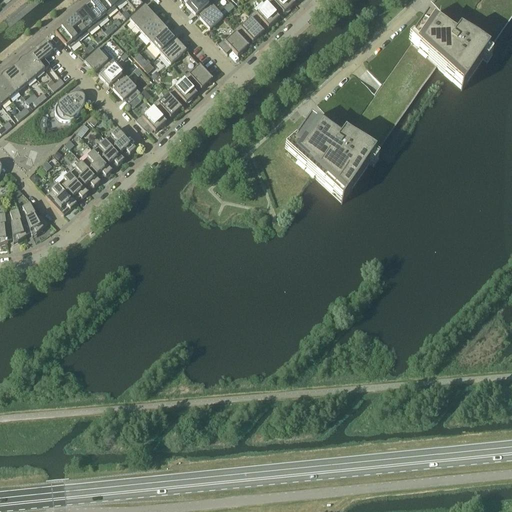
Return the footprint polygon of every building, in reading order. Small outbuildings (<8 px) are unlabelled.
[(105,16),(114,8),(107,0),(99,0),(99,1),(94,4),(105,16)] [(107,0),(114,8),(123,1),(124,0),(123,0),(107,0)] [(123,0),(124,0),(123,1),(134,13),(142,6),(136,0),(123,0)] [(208,6),(202,0),(192,0),(188,4),(185,7),(195,18),(198,15),(201,19),(202,19),(211,10),(208,6)] [(298,10),(294,6),(288,0),(271,0),(271,1),(270,0),(268,0),(263,5),(265,7),(265,6),(272,13),(277,9),(283,15),(293,6),(297,10),(298,10)] [(511,0),(480,0),(458,32),(454,38),(423,17),(409,38),(411,40),(409,44),(410,44),(380,86),(377,91),(373,96),(345,137),(343,135),(343,136),(339,142),(309,122),(307,120),(292,141),(294,143),(286,155),(312,178),(342,204),(341,205),(342,206),(374,157),(436,68),(460,90),(460,91),(461,92),(487,52),(511,15),(511,0)] [(105,16),(94,4),(92,5),(93,6),(89,9),(84,12),(98,27),(108,19),(105,16)] [(229,14),(233,9),(230,5),(225,10),(229,14)] [(272,13),(265,6),(265,7),(256,15),(254,13),(247,19),(249,21),(250,20),(256,27),(261,23),(267,30),(278,20),(278,21),(279,20),(272,13)] [(139,34),(154,20),(144,8),(128,23),(139,34)] [(209,32),(222,20),(212,9),(211,10),(202,19),(201,19),(199,21),(209,32)] [(88,36),(98,27),(84,12),(82,13),(83,14),(80,17),(75,20),(85,32),(88,36)] [(125,21),(129,17),(125,12),(120,15),(125,21)] [(88,36),(85,32),(75,20),(72,21),(73,22),(70,25),(65,28),(76,41),(79,43),(88,36)] [(111,24),(116,29),(120,25),(116,20),(111,24)] [(149,45),(165,31),(154,20),(139,34),(149,45)] [(256,27),(250,20),(249,21),(240,29),(238,27),(232,33),(234,35),(241,42),(241,41),(246,37),(252,44),(262,34),(263,35),(263,34),(256,27)] [(79,43),(76,41),(65,28),(63,29),(63,30),(60,33),(55,36),(70,51),(79,43)] [(159,56),(175,42),(165,31),(149,45),(159,56)] [(241,41),(241,42),(234,35),(225,43),(223,42),(217,48),(225,56),(230,51),(237,58),(247,49),(248,49),(241,41)] [(170,67),(185,53),(175,42),(159,56),(170,67)] [(43,62),(52,54),(44,44),(36,51),(34,49),(28,54),(38,66),(44,72),(49,68),(43,62)] [(107,63),(97,52),(84,65),(94,75),(97,72),(101,76),(111,67),(110,67),(107,63)] [(38,66),(28,54),(22,59),(23,61),(21,63),(34,80),(44,72),(38,66)] [(142,62),(137,66),(143,71),(147,67),(142,62)] [(26,87),(34,80),(21,63),(19,65),(16,64),(11,68),(26,87)] [(121,77),(111,66),(110,67),(111,67),(101,76),(97,79),(107,90),(110,87),(113,91),(113,92),(125,81),(124,81),(121,77)] [(17,94),(26,87),(11,68),(5,73),(5,76),(3,77),(17,94)] [(211,82),(212,82),(198,68),(189,77),(187,75),(181,81),(182,83),(183,82),(189,89),(194,84),(200,91),(211,82)] [(153,83),(159,77),(156,74),(150,79),(153,83)] [(0,90),(9,101),(17,94),(3,77),(1,79),(0,78),(0,90)] [(135,91),(125,80),(124,81),(125,81),(113,92),(113,91),(111,94),(120,104),(123,102),(127,106),(139,96),(135,91)] [(58,90),(63,86),(60,81),(54,86),(58,90)] [(189,89),(183,82),(182,83),(177,87),(175,86),(165,95),(167,97),(167,96),(174,103),(179,99),(185,106),(195,96),(196,97),(196,96),(189,89)] [(52,95),(58,90),(54,86),(49,90),(52,95)] [(0,108),(9,101),(0,90),(0,108)] [(40,105),(46,100),(42,96),(37,100),(40,105)] [(174,103),(167,96),(167,97),(158,105),(156,103),(150,109),(151,111),(152,111),(158,118),(159,117),(163,113),(170,120),(180,110),(180,111),(181,110),(174,103)] [(75,100),(73,102),(70,97),(68,98),(66,98),(65,99),(63,100),(62,101),(60,102),(59,104),(58,105),(57,105),(56,107),(55,109),(55,110),(55,111),(54,113),(54,114),(54,115),(54,116),(55,117),(55,118),(55,119),(56,120),(57,121),(58,121),(59,122),(60,123),(61,123),(63,124),(64,124),(65,124),(66,124),(68,124),(69,123),(70,123),(72,122),(74,120),(76,118),(79,115),(81,112),(81,111),(77,107),(80,105),(75,100)] [(35,109),(40,105),(37,100),(32,104),(35,109)] [(23,119),(28,115),(25,110),(19,114),(23,119)] [(159,117),(158,118),(152,111),(151,111),(142,119),(141,118),(134,123),(142,132),(148,127),(154,134),(164,125),(165,125),(159,117)] [(18,123),(23,119),(19,114),(14,119),(18,123)] [(6,133),(11,129),(7,124),(2,129),(6,133)] [(129,157),(135,152),(116,132),(104,143),(121,161),(121,160),(127,155),(129,157)] [(64,147),(69,152),(73,148),(69,143),(64,147)] [(121,160),(121,161),(104,143),(92,154),(109,172),(109,171),(115,166),(117,168),(123,163),(121,160)] [(109,171),(109,172),(92,154),(80,165),(97,183),(97,182),(103,177),(106,179),(111,174),(109,171)] [(97,182),(97,183),(80,165),(68,176),(85,194),(85,193),(91,188),(93,190),(99,185),(97,182)] [(85,193),(85,194),(68,176),(57,187),(73,205),(73,204),(80,199),(82,201),(87,196),(85,193)] [(73,204),(73,205),(57,187),(44,198),(61,216),(68,210),(70,212),(75,207),(73,204)] [(40,219),(37,220),(29,207),(17,214),(24,237),(29,235),(31,241),(47,226),(40,219)] [(24,237),(17,214),(16,214),(3,218),(6,243),(12,241),(13,248),(25,239),(24,237)]
